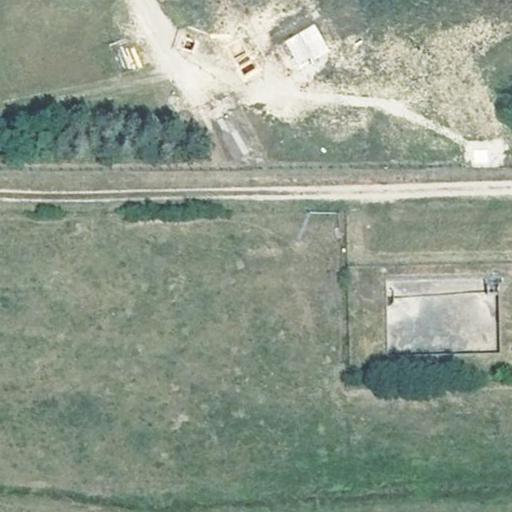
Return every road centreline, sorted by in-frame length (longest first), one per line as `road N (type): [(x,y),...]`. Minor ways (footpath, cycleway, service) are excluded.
road 1 (track): [(511,191),(0,193)]
road 2 (track): [(136,0),(173,76),(248,192)]
